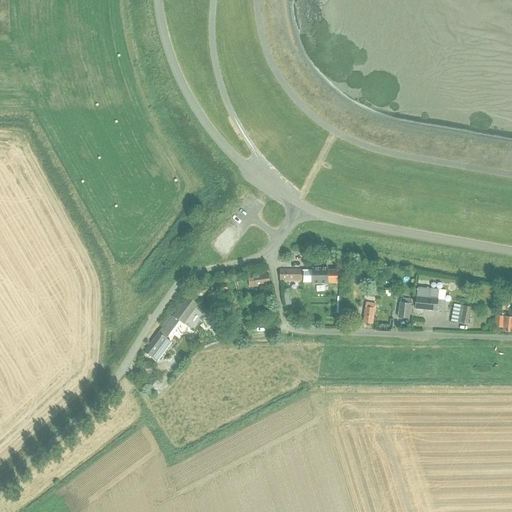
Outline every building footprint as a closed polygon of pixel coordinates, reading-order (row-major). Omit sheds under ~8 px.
[(337,282),(337,269),(328,269),(328,268),(312,268),(312,269),(303,269),(303,282),(312,282),(312,284),(328,284),(328,282),(337,282)] [(281,270),(279,270),(281,280),(283,280),(288,280),(302,280),(302,270),(288,270),(282,270),(281,270)] [(267,275),(255,277),(248,278),(250,288),(269,285),(267,275)] [(210,282),(195,285),(196,288),(198,298),(218,293),(218,294),(228,292),(225,282),(216,285),(215,283),(212,284),(212,283),(210,284),(210,282)] [(372,295),(379,296),(381,288),(374,287),(372,295)] [(417,297),(415,309),(437,312),(437,310),(444,311),(445,300),(446,291),(439,290),(418,288),(417,297)] [(144,352),(157,362),(171,342),(166,339),(170,334),(180,321),(184,323),(198,305),(188,297),(173,317),(170,314),(161,327),(162,328),(144,352)] [(401,298),(398,319),(409,321),(411,306),(413,306),(413,300),(412,300),(401,298)] [(456,321),(459,303),(452,302),(449,320),(456,321)] [(373,324),(377,304),(367,303),(364,323),(373,324)] [(461,305),(458,323),(468,324),(471,307),(461,305)] [(212,327),(206,316),(201,320),(207,330),(212,327)] [(511,333),(511,317),(497,316),(495,327),(503,328),(502,332),(511,333)] [(156,380),(150,390),(155,393),(161,384),(156,380)]
